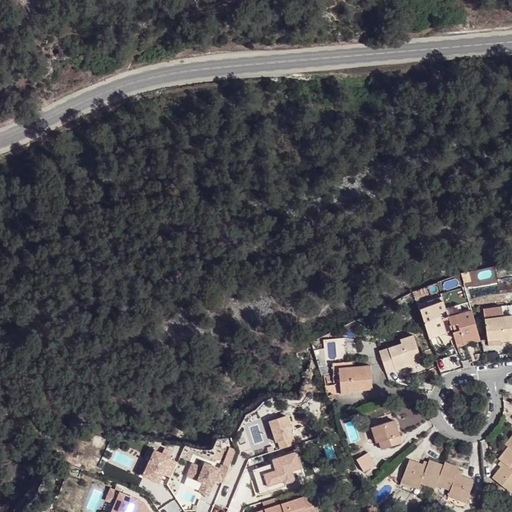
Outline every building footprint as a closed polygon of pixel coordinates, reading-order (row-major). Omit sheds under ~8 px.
[(453,333),(451,327),(448,317),(441,319),(440,314),(446,311),(443,302),(419,310),(429,340),(435,338),(434,333),(444,329),(446,335),(453,333)] [(474,344),(481,341),(472,309),(448,317),(451,327),(457,325),(459,332),(454,334),(458,349),(466,346),(465,342),(473,339),(474,344)] [(486,319),(489,340),(500,338),(501,341),(511,338),(511,314),(486,319)] [(435,338),(446,335),(444,329),(434,333),(435,338)] [(378,349),(385,371),(395,368),(394,365),(409,360),(410,363),(420,360),(411,333),(399,338),(400,342),(378,349)] [(394,365),(395,368),(410,363),(409,360),(394,365)] [(355,361),(334,362),(334,371),(341,371),(341,367),(355,366),(355,361)] [(342,393),(351,392),(351,386),(363,386),(363,389),(364,389),(373,389),(372,365),(355,366),(341,367),(341,371),(342,393)] [(288,417),(269,423),(276,444),(279,443),(281,450),(296,446),(288,417)] [(403,443),(396,420),(373,427),(378,443),(381,442),(383,449),(403,443)] [(153,449),(141,475),(160,484),(164,474),(170,477),(177,462),(170,458),(173,451),(164,447),(161,453),(153,449)] [(192,464),(187,477),(202,483),(198,493),(210,497),(215,484),(223,487),(237,450),(228,447),(220,470),(204,465),(203,468),(192,464)] [(511,449),(509,447),(499,459),(501,461),(504,463),(501,467),(492,477),(510,491),(511,487),(511,449)] [(273,465),(253,471),(261,495),(306,480),(297,453),(272,461),(273,465)] [(375,465),(368,453),(356,459),(363,471),(375,465)] [(422,482),(436,488),(437,484),(443,466),(429,460),(428,463),(426,467),(422,465),(410,461),(401,482),(420,489),(422,482)] [(445,463),(443,466),(437,484),(451,490),(448,496),(466,503),(475,482),(461,476),(457,475),(458,470),(459,468),(445,463)] [(111,489),(107,499),(118,503),(113,511),(149,511),(144,502),(111,489)] [(263,507),(250,511),(249,511),(317,511),(312,494),(280,505),(278,497),(261,502),(263,507)]
